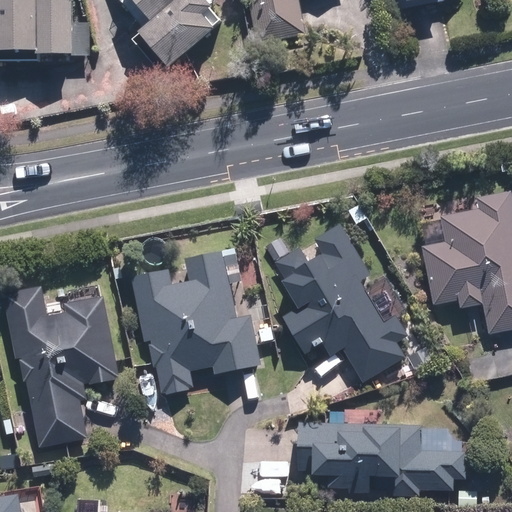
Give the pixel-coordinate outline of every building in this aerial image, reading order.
[(0,0),(0,34),(6,34),(6,52),(50,52),(50,54),(96,54),(96,29),(80,29),(80,0),(0,0)] [(123,0),(150,33),(139,42),(166,76),(226,29),(211,10),(224,0),(123,0)] [(249,0),(258,47),(310,38),(303,0),(249,0)] [(511,325),(511,186),(477,191),(480,210),(441,216),(445,240),(424,243),(432,299),(465,294),(467,306),(487,303),(491,329),(511,325)] [(416,352),(342,219),(276,255),(303,304),(281,317),(301,353),(325,340),(333,356),(346,349),(363,381),(416,352)] [(175,266),(139,273),(163,394),(200,386),(197,373),(219,369),(220,372),(266,363),(256,315),(242,318),(229,251),(189,259),(194,283),(179,286),(175,266)] [(46,289),(10,295),(24,380),(32,379),(44,446),(89,439),(82,400),(94,398),(91,382),(122,377),(109,300),(49,310),(46,289)] [(458,425),(306,419),(304,469),(336,470),(335,491),(422,494),(423,487),(458,488),(459,476),(473,476),(474,449),(457,448),(458,425)] [(37,511),(35,493),(0,497),(0,511),(37,511)]
